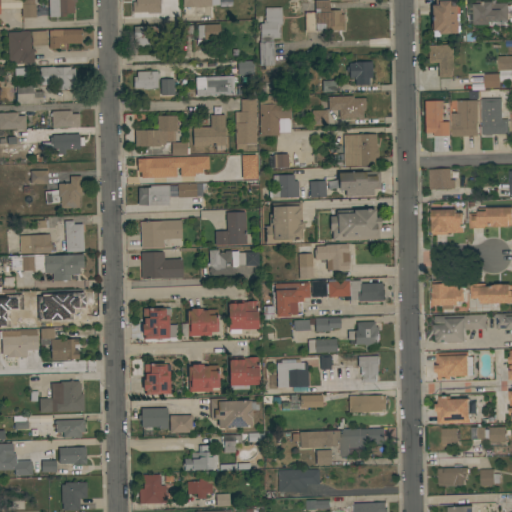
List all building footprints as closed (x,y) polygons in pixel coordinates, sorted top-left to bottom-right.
[(20,4),(22,4),(22,0),(33,0),(33,4),(35,4),(35,18),(21,18),(20,4)] [(75,0),(76,2),(74,2),(74,7),(73,7),(73,13),(65,14),(65,16),(48,17),(47,0),(75,0)] [(159,0),(159,13),(151,13),(151,12),(132,12),(132,2),(135,2),(135,0),(159,0)] [(181,0),(182,8),(218,7),(217,0),(181,0)] [(304,12),(314,12),(313,0),(328,0),(329,10),(339,10),(340,15),(343,14),(343,24),(342,24),(342,30),(304,31),(304,12)] [(456,33),(449,33),(449,34),(437,34),(437,31),(431,31),(430,5),(434,5),(434,0),(447,0),(447,1),(448,1),(448,5),(455,5),(456,33)] [(496,0),(496,3),(507,3),(508,20),(502,20),(502,21),(491,22),(491,24),(475,25),(474,4),(475,4),(475,1),(496,0)] [(279,25),(280,38),(272,38),(273,66),(259,66),(258,43),(255,43),(255,38),(259,38),(259,32),(258,32),(257,24),(259,24),(259,23),(262,23),(262,20),(264,20),(264,8),(281,7),(281,25),(279,25)] [(219,24),(219,39),(206,40),(206,46),(196,46),(195,39),(197,39),(196,25),(219,24)] [(192,25),(193,39),(172,39),(171,25),(192,25)] [(157,26),(157,47),(133,47),(133,26),(157,26)] [(81,29),(81,43),(58,43),(58,48),(48,48),(48,30),(52,30),(52,29),(81,29)] [(19,31),(28,30),(28,31),(29,31),(29,37),(30,37),(30,31),(46,31),(46,45),(31,46),(31,42),(30,42),(30,48),(33,48),(33,62),(8,64),(6,32),(19,31)] [(438,78),(437,62),(427,63),(427,45),(451,44),(453,77),(438,78)] [(511,55),(511,70),(499,70),(498,56),(511,55)] [(236,60),(252,60),(253,74),(237,75),(236,60)] [(371,61),(371,78),(368,78),(368,85),(354,85),(354,78),(348,78),(348,63),(353,63),(353,62),(371,61)] [(28,67),(28,76),(14,77),(13,68),(28,67)] [(69,67),(69,69),(74,68),(74,82),(71,82),(71,89),(57,90),(57,86),(54,86),(54,84),(39,85),(39,67),(69,67)] [(157,71),(157,73),(158,73),(159,78),(157,79),(157,88),(151,88),(151,89),(142,89),(142,88),(133,88),(132,76),(136,76),(136,71),(157,71)] [(500,73),(500,87),(485,88),(484,74),(500,73)] [(233,75),(233,94),(195,96),(194,77),(233,75)] [(236,77),(244,77),(244,95),(236,95),(236,77)] [(173,79),(173,95),(159,95),(159,79),(173,79)] [(248,97),(247,80),(256,80),(256,96),(248,97)] [(334,80),(334,92),(322,92),(321,81),(334,80)] [(32,85),(32,86),(33,86),(33,91),(42,91),(42,103),(15,104),(15,86),(32,85)] [(352,95),(352,98),(364,97),(364,110),(362,111),(362,118),(338,119),(338,110),(327,111),(327,96),(352,95)] [(289,96),(290,120),(289,120),(289,132),(278,132),(278,135),(259,136),(258,97),(289,96)] [(481,99),(502,98),(502,119),(508,119),(509,133),(482,134),(481,99)] [(255,143),(245,144),(245,149),(235,150),(235,144),(234,144),(233,111),(240,111),(239,99),(254,99),(255,143)] [(423,101),(443,100),(443,122),(449,121),(449,122),(452,122),(452,113),(458,113),(457,101),(478,100),(478,123),(478,126),(480,126),(480,135),(478,135),(452,136),(452,131),(450,131),(450,132),(424,133),(423,101)] [(50,111),(70,110),(70,114),(78,113),(79,127),(69,128),(69,127),(51,128),(50,111)] [(327,125),(311,126),(311,110),(326,110),(327,125)] [(0,112),(16,112),(16,113),(17,113),(17,115),(24,115),(25,129),(24,129),(15,129),(0,129),(0,112)] [(176,116),(176,131),(174,131),(174,142),(165,141),(165,145),(160,145),(160,146),(134,146),(134,130),(156,130),(156,115),(176,116)] [(224,146),(192,146),(192,127),(209,127),(209,115),(224,115),(224,146)] [(342,135),(376,133),(376,158),(374,158),(374,165),(343,166),(342,135)] [(62,134),(66,134),(78,134),(79,137),(83,137),(83,145),(79,146),(79,149),(64,149),(64,154),(57,155),(56,150),(41,150),(41,142),(49,142),(49,137),(51,137),(51,135),(62,134)] [(170,142),(186,142),(186,148),(188,148),(188,154),(186,154),(186,155),(170,155),(170,142)] [(287,153),(287,168),(268,168),(268,155),(272,155),(272,154),(287,153)] [(240,180),(256,179),(254,155),(239,156),(240,180)] [(158,157),(159,171),(160,171),(160,177),(159,177),(159,178),(139,179),(138,158),(158,157)] [(429,169),(451,168),(451,179),(454,179),(455,189),(430,189),(429,169)] [(186,169),(187,182),(173,183),(172,169),(186,169)] [(47,170),(47,183),(29,184),(29,170),(47,170)] [(379,171),(379,189),(372,189),(372,195),(344,196),(344,190),(338,190),(337,172),(379,171)] [(293,174),(293,181),(297,181),(298,197),(268,198),(268,190),(277,190),(277,181),(272,181),(272,175),(293,174)] [(78,196),(78,208),(60,208),(59,197),(58,197),(58,201),(44,201),(44,188),(57,188),(57,183),(69,183),(69,176),(80,176),(80,196),(78,196)] [(324,180),(325,197),(308,198),(308,181),(324,180)] [(195,183),(195,184),(200,183),(201,196),(195,196),(195,197),(177,198),(176,196),(169,197),(168,186),(176,185),(176,183),(195,183)] [(168,185),(168,205),(137,205),(137,187),(149,187),(149,185),(168,185)] [(301,221),(303,221),(303,229),(300,229),(301,239),(290,239),(291,243),(265,243),(264,226),(268,226),(268,214),(271,214),(271,203),(300,202),(301,221)] [(511,207),(511,225),(509,225),(509,226),(485,227),(485,228),(469,228),(469,213),(479,213),(479,211),(487,211),(487,208),(511,207)] [(331,231),(329,231),(328,216),(336,216),(336,213),(352,213),(352,209),(374,209),(374,217),(379,217),(380,225),(377,225),(378,239),(331,241),(331,231)] [(456,209),(457,213),(463,213),(464,232),(448,232),(448,234),(433,235),(432,210),(456,209)] [(245,244),(214,245),(213,231),(226,231),(225,212),(244,211),(245,244)] [(72,220),(73,224),(82,224),(83,251),(65,252),(63,220),(72,220)] [(180,220),(181,239),(163,239),(163,247),(140,248),(139,221),(180,220)] [(49,234),(49,240),(50,240),(50,244),(54,244),(54,251),(50,251),(50,252),(20,254),(18,235),(49,234)] [(312,267),(311,267),(311,279),(299,280),(298,266),(296,266),(295,261),(297,261),(296,244),(310,243),(312,267)] [(347,243),(348,269),(326,270),(325,254),(324,254),(323,244),(347,243)] [(217,249),(218,253),(224,252),(224,251),(231,250),(231,251),(237,251),(237,252),(257,251),(258,265),(244,266),(244,265),(237,265),(236,266),(235,267),(233,267),(234,274),(209,276),(209,267),(206,267),(206,263),(208,263),(207,250),(217,249)] [(163,251),(163,259),(181,258),(182,277),(140,279),(139,252),(163,251)] [(82,254),(83,267),(79,267),(79,274),(76,274),(69,275),(69,280),(66,280),(66,281),(62,281),(62,280),(52,280),(51,273),(43,273),(43,272),(34,272),(34,270),(19,271),(19,255),(43,254),(43,255),(82,254)] [(9,257),(9,271),(20,271),(20,256),(9,257)] [(360,280),(360,283),(382,283),(383,300),(357,301),(357,300),(349,301),(349,296),(327,297),(326,281),(360,280)] [(310,297),(325,297),(325,281),(310,281),(310,297)] [(308,282),(309,297),(302,297),(302,301),(300,302),(301,314),(296,314),(289,315),(289,316),(273,316),(273,319),(260,320),(260,314),(262,313),(262,306),(272,306),(271,285),(273,285),(273,284),(308,282)] [(453,305),(453,309),(443,309),(443,305),(434,305),(434,284),(444,283),(447,283),(447,282),(465,282),(465,301),(458,301),(458,305),(453,305)] [(511,303),(480,303),(480,298),(471,298),(471,284),(486,283),(486,285),(495,285),(495,284),(510,284),(510,285),(511,285),(511,303)] [(63,315),(38,315),(38,308),(30,308),(29,293),(36,293),(36,298),(42,297),(42,291),(62,290),(63,315)] [(257,328),(240,329),(240,333),(229,333),(229,329),(227,329),(226,303),(229,303),(229,301),(242,300),(242,301),(256,301),(257,328)] [(164,308),(164,309),(170,309),(170,316),(168,316),(168,325),(176,324),(176,337),(168,337),(168,338),(143,339),(143,335),(141,335),(141,324),(142,324),(142,308),(164,308)] [(180,323),(186,323),(186,310),(190,310),(190,308),(201,308),(201,309),(216,309),(217,331),(210,331),(210,335),(180,336),(180,323)] [(511,327),(497,328),(496,314),(511,312),(511,327)] [(486,314),(486,328),(466,329),(466,341),(438,342),(438,340),(436,339),(436,334),(435,334),(434,320),(435,319),(435,316),(486,314)] [(339,317),(339,328),(330,328),(330,331),(314,331),(314,324),(309,325),(309,330),(293,331),(292,320),(308,319),(308,318),(339,317)] [(53,318),(53,326),(39,326),(39,328),(15,328),(15,319),(53,318)] [(374,321),(374,327),(378,326),(378,333),(379,333),(379,340),(378,340),(378,343),(370,344),(369,345),(367,345),(365,345),(364,345),(362,344),(349,344),(349,339),(347,339),(346,331),(353,331),(353,330),(356,330),(355,322),(374,321)] [(77,338),(77,344),(73,345),(74,350),(77,349),(78,359),(66,359),(66,360),(50,361),(49,345),(40,345),(39,328),(53,328),(53,338),(49,338),(49,339),(77,338)] [(0,336),(19,336),(19,335),(20,335),(20,330),(35,329),(35,333),(37,333),(37,336),(36,336),(37,350),(26,350),(26,357),(6,357),(6,355),(1,355),(0,336)] [(335,338),(336,352),(307,353),(306,340),(335,338)] [(469,352),(469,357),(473,356),(473,367),(469,367),(469,375),(451,376),(451,379),(439,380),(439,372),(437,372),(436,353),(469,352)] [(330,369),(319,370),(319,355),(329,355),(329,357),(330,357),(330,369)] [(379,355),(379,365),(378,365),(379,375),(377,375),(377,382),(362,382),(361,375),(360,375),(360,367),(357,367),(356,356),(379,355)] [(228,386),(227,357),(243,356),(243,358),(247,358),(247,357),(257,357),(258,385),(228,386)] [(306,362),(307,387),(276,387),(275,363),(306,362)] [(170,394),(144,394),(144,391),(142,391),(142,379),(143,379),(143,364),(165,363),(165,364),(169,364),(170,394)] [(188,392),(187,366),(191,366),(191,364),(202,364),(202,365),(217,365),(218,387),(211,387),(211,391),(188,392)] [(38,398),(50,398),(50,383),(59,383),(59,382),(69,381),(69,380),(72,380),(72,381),(78,381),(78,383),(80,383),(80,394),(82,394),(83,411),(39,412),(38,398)] [(321,395),(321,407),(299,408),(298,395),(321,395)] [(383,395),(383,397),(386,397),(386,409),(383,409),(383,412),(348,412),(347,396),(383,395)] [(438,423),(437,411),(436,404),(439,404),(439,396),(451,396),(451,397),(455,396),(455,399),(470,398),(470,399),(481,399),(481,405),(473,405),(474,413),(470,413),(470,422),(438,423)] [(225,398),(225,401),(249,400),(249,401),(257,401),(258,410),(254,410),(254,417),(251,417),(251,418),(250,418),(250,427),(217,428),(217,419),(209,419),(208,398),(225,398)] [(166,407),(167,429),(158,429),(158,427),(140,427),(140,420),(137,420),(137,415),(140,415),(140,408),(166,407)] [(191,415),(191,432),(168,433),(168,415),(191,415)] [(84,432),(80,432),(80,437),(62,438),(62,432),(55,432),(54,424),(53,424),(53,420),(83,419),(84,432)] [(27,421),(27,429),(14,429),(13,421),(27,421)] [(506,426),(506,430),(507,430),(507,436),(505,436),(506,442),(501,442),(501,444),(497,444),(497,443),(490,443),(489,427),(506,426)] [(485,427),(485,439),(483,439),(483,441),(474,441),(474,440),(471,440),(471,427),(485,427)] [(339,430),(339,429),(361,428),(361,429),(384,428),(385,441),(371,442),(371,448),(350,448),(350,457),(341,457),(340,441),(336,441),(336,446),(299,448),(298,432),(339,430)] [(442,429),(458,428),(458,432),(459,432),(459,438),(458,438),(459,445),(443,446),(442,429)] [(247,433),(263,432),(263,442),(247,442),(247,433)] [(240,435),(240,443),(234,443),(234,453),(222,453),(222,447),(221,447),(221,443),(222,443),(222,440),(220,440),(220,437),(222,437),(222,435),(240,435)] [(0,443),(12,443),(12,454),(15,453),(15,461),(30,461),(31,475),(13,476),(13,470),(0,470),(0,443)] [(197,452),(197,446),(211,445),(211,451),(217,451),(217,463),(216,463),(216,469),(183,470),(183,459),(190,459),(190,452),(197,452)] [(85,446),(85,464),(72,465),(72,463),(58,464),(57,447),(85,446)] [(330,465),(315,465),(315,450),(329,450),(330,465)] [(55,460),(55,472),(40,472),(40,460),(55,460)] [(468,467),(468,474),(464,474),(464,475),(466,475),(466,480),(464,480),(464,485),(439,486),(438,468),(468,467)] [(318,469),(318,485),(305,485),(305,492),(277,493),(277,470),(318,469)] [(494,469),(494,474),(500,474),(500,483),(494,483),(494,485),(480,485),(480,469),(494,469)] [(138,504),(138,489),(143,489),(142,477),(142,475),(159,474),(159,485),(164,485),(165,503),(138,504)] [(186,481),(197,481),(197,479),(210,478),(211,493),(205,493),(205,498),(196,498),(196,493),(186,494),(186,481)] [(85,482),(86,498),(79,498),(79,510),(62,510),(61,503),(60,503),(60,485),(64,484),(64,482),(85,482)] [(228,493),(229,506),(215,507),(215,494),(228,493)] [(511,493),(511,504),(498,504),(497,494),(511,493)] [(330,500),(330,508),(307,509),(307,500),(330,500)] [(386,502),(386,508),(388,508),(388,511),(354,511),(354,503),(386,502)]
